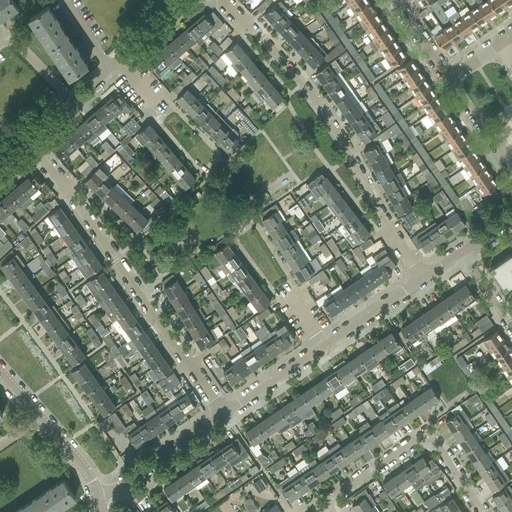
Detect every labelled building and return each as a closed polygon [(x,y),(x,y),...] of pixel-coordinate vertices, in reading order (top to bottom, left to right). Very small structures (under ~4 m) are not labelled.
[(12,0),(0,0),(0,19),(18,8),(12,0)] [(257,9),(261,13),(269,5),(274,2),(272,0),(266,0),(265,1),(257,9)] [(318,0),(315,3),(321,11),(326,8),(320,0),(318,0)] [(355,0),(349,5),(355,14),(369,4),(366,0),(355,0)] [(480,0),(475,0),(479,6),(489,20),(498,14),(488,0),(487,0),(483,3),(480,0)] [(501,0),(488,0),(498,14),(507,7),(501,0)] [(279,1),(271,8),(264,15),(265,15),(272,23),(282,14),(287,9),(279,1)] [(437,1),(429,6),(432,10),(440,5),(437,1)] [(355,14),(361,23),(375,13),(369,4),(355,14)] [(479,6),(470,12),(480,26),(489,20),(479,6)] [(30,19),(50,48),(68,36),(48,7),(30,19)] [(326,8),(321,11),(325,17),(330,13),(326,8)] [(418,14),(421,18),(428,14),(425,9),(418,14)] [(313,14),(317,20),(321,17),(318,11),(313,14)] [(204,15),(195,22),(205,33),(214,25),(217,29),(223,24),(212,12),(207,17),(204,14),(204,15)] [(457,12),(448,17),(452,24),(462,38),(471,32),(461,18),(457,12)] [(470,12),(461,18),(471,32),(480,26),(470,12)] [(361,23),(367,32),(381,22),(375,13),(361,23)] [(272,23),(281,32),(291,23),(282,14),(272,23)] [(317,20),(320,25),(325,21),(321,17),(317,20)] [(327,21),(333,29),(338,26),(332,17),(327,21)] [(195,22),(186,30),(196,41),(199,45),(204,42),(200,37),(205,33),(195,22)] [(367,32),(373,40),(387,30),(381,22),(367,32)] [(281,32),(289,41),(299,32),(291,23),(281,32)] [(452,24),(443,30),(453,44),(462,38),(452,24)] [(338,26),(333,29),(337,34),(342,31),(338,26)] [(186,30),(177,38),(187,49),(196,41),(186,30)] [(332,30),(326,34),(330,40),(331,39),(335,36),(332,30)] [(373,40),(379,49),(393,39),(387,30),(373,40)] [(453,44),(443,30),(434,37),(443,51),(453,44)] [(289,41),(297,50),(307,40),(299,32),(289,41)] [(339,38),(345,47),(350,43),(344,35),(339,38)] [(68,36),(50,48),(70,77),(87,65),(68,36)] [(331,39),(330,40),(332,44),(333,45),(338,41),(339,41),(335,36),(331,39)] [(228,37),(219,45),(223,49),(232,41),(228,38),(228,37)] [(307,40),(297,50),(306,59),(315,49),(319,46),(311,37),(307,40)] [(177,38),(168,46),(180,60),(181,61),(189,54),(189,53),(186,50),(187,49),(177,38)] [(379,49),(385,58),(400,48),(393,39),(379,49)] [(214,42),(209,47),(213,51),(218,46),(214,42)] [(226,52),(233,61),(244,52),(236,43),(237,43),(236,43),(225,52),(226,52)] [(339,43),(327,55),(328,55),(331,59),(344,50),(340,44),(340,43),(339,43)] [(350,43),(345,47),(349,52),(354,49),(350,43)] [(168,46),(159,54),(171,67),(180,60),(168,46)] [(218,46),(213,51),(217,56),(222,51),(218,46)] [(400,48),(385,58),(391,67),(406,57),(400,48)] [(315,49),(306,59),(314,67),(313,68),(314,68),(324,58),(324,57),(323,58),(315,49)] [(341,55),(340,55),(344,61),(345,60),(349,57),(350,57),(346,51),(345,52),(341,55)] [(238,73),(241,70),(251,61),(244,52),(233,61),(230,64),(238,73)] [(150,61),(149,61),(157,70),(154,72),(159,78),(171,67),(159,54),(150,61)] [(358,55),(353,58),(357,64),(362,61),(358,55)] [(198,57),(194,61),(198,65),(202,61),(198,57)] [(397,69),(403,79),(417,69),(411,60),(397,69)] [(202,61),(198,65),(202,70),(206,65),(202,61)] [(241,70),(249,79),(259,71),(251,61),(241,70)] [(362,61),(357,64),(361,70),(366,66),(362,61)] [(316,74),(323,84),(334,76),(338,73),(335,69),(331,72),(327,66),(327,65),(315,74),(316,74)] [(360,72),(356,67),(351,70),(355,76),(360,72)] [(403,79),(409,88),(423,78),(417,69),(403,79)] [(211,75),(215,79),(220,74),(215,70),(211,75)] [(364,74),(370,82),(375,79),(369,70),(364,74)] [(183,71),(178,76),(179,76),(183,80),(187,76),(183,71)] [(249,79),(257,88),(267,80),(259,71),(249,79)] [(366,82),(360,72),(355,76),(353,77),(360,86),(366,82)] [(220,74),(215,79),(219,84),(224,79),(220,74)] [(187,76),(183,80),(187,84),(192,80),(187,76)] [(204,80),(208,85),(213,81),(209,76),(204,80)] [(323,84),(330,94),(341,86),(334,76),(323,84)] [(409,88),(415,96),(429,87),(423,78),(409,88)] [(261,93),(264,98),(275,89),(267,80),(257,88),(252,92),(256,97),(261,93)] [(213,81),(208,85),(213,90),(217,85),(213,81)] [(173,90),(177,94),(185,86),(181,82),(173,90)] [(378,83),(373,86),(377,92),(382,88),(378,83)] [(330,94),(337,103),(348,95),(341,86),(330,94)] [(364,90),(369,96),(373,92),(369,86),(364,90)] [(415,96),(421,105),(435,95),(429,87),(415,96)] [(227,92),(231,96),(236,92),(232,88),(227,92)] [(177,99),(185,107),(195,98),(186,90),(187,89),(176,99),(177,99)] [(275,89),(264,98),(272,107),(272,108),(272,107),(276,112),(276,113),(286,104),(285,104),(281,100),(283,98),(282,98),(275,89)] [(236,92),(231,96),(235,101),(240,97),(236,92)] [(220,98),(224,103),(229,98),(225,94),(220,98)] [(112,98),(103,105),(112,115),(121,108),(125,112),(131,107),(120,95),(119,95),(120,95),(117,98),(115,100),(112,97),(112,98)] [(337,103),(344,113),(355,105),(348,95),(337,103)] [(381,98),(385,104),(390,101),(386,95),(381,98)] [(421,105),(427,114),(442,104),(435,95),(421,105)] [(185,107),(194,116),(203,107),(195,98),(185,107)] [(229,98),(224,103),(229,107),(233,103),(229,98)] [(390,101),(385,104),(389,110),(394,107),(390,101)] [(203,107),(194,116),(202,124),(211,115),(215,112),(207,103),(203,107)] [(427,114),(434,123),(448,113),(442,104),(427,114)] [(103,105),(95,113),(103,123),(112,115),(103,105)] [(243,110),(247,114),(252,110),(248,105),(243,110)] [(344,113),(351,123),(362,115),(355,105),(344,113)] [(383,107),(379,111),(382,116),(387,112),(383,107)] [(252,110),(247,114),(252,119),(257,114),(252,110)] [(237,116),(241,120),(245,116),(241,111),(237,116)] [(211,115),(202,124),(210,133),(223,120),(215,112),(211,115)] [(393,116),(397,122),(402,118),(398,112),(393,116)] [(95,113),(85,121),(94,131),(98,136),(107,128),(103,123),(96,114),(95,113)] [(434,123),(440,132),(454,122),(448,113),(434,123)] [(351,123),(358,133),(369,125),(362,115),(351,123)] [(245,116),(241,120),(245,125),(250,121),(245,116)] [(132,118),(122,128),(129,137),(137,130),(138,129),(140,127),(132,118)] [(402,118),(397,122),(401,128),(406,125),(402,118)] [(223,120),(210,133),(219,142),(232,129),(223,120)] [(85,121),(76,129),(85,139),(89,144),(98,136),(94,131),(85,121)] [(369,125),(358,133),(357,133),(358,135),(358,136),(359,137),(360,138),(360,139),(361,139),(362,138),(364,142),(364,143),(381,131),(374,122),(369,125)] [(440,132),(446,141),(460,131),(454,122),(440,132)] [(372,146),(364,151),(365,151),(370,161),(382,154),(387,152),(392,148),(387,138),(400,131),(395,123),(372,139),(375,144),(372,146)] [(142,146),(146,142),(156,134),(149,125),(150,124),(149,124),(134,136),(142,146)] [(412,125),(404,131),(405,134),(409,140),(414,136),(418,134),(412,125)] [(232,129),(219,142),(227,150),(227,151),(228,150),(232,155),(241,146),(237,142),(238,141),(237,140),(237,141),(234,138),(238,134),(232,128),(232,129)] [(76,129),(67,137),(76,147),(85,139),(76,129)] [(446,141),(452,150),(466,141),(460,131),(446,141)] [(397,137),(401,143),(406,139),(402,133),(397,137)] [(146,142),(154,151),(164,143),(156,134),(146,142)] [(414,136),(409,140),(414,146),(419,143),(414,136)] [(76,147),(67,137),(58,144),(57,144),(60,148),(55,152),(63,162),(69,157),(67,154),(76,147)] [(406,139),(401,143),(404,147),(409,144),(406,139)] [(452,150),(458,159),(472,149),(466,141),(452,150)] [(103,144),(101,146),(105,150),(109,146),(106,142),(103,144)] [(154,151),(161,161),(172,152),(164,143),(154,151)] [(109,146),(105,150),(108,153),(108,154),(109,154),(113,150),(109,146)] [(418,152),(422,158),(426,154),(422,148),(418,152)] [(458,159),(464,168),(478,158),(472,149),(458,159)] [(122,155),(122,156),(126,160),(130,156),(126,151),(122,155)] [(161,161),(169,170),(179,161),(172,152),(161,161)] [(411,157),(415,163),(415,162),(420,159),(416,153),(411,157)] [(370,161),(376,171),(388,165),(382,154),(370,161)] [(426,154),(422,158),(426,164),(431,161),(426,154)] [(126,160),(130,165),(130,164),(135,160),(130,156),(126,160)] [(464,168),(470,177),(484,167),(478,158),(464,168)] [(169,170),(177,179),(187,170),(179,161),(169,170)] [(124,162),(119,166),(124,171),(128,167),(129,166),(124,162)] [(80,172),(84,177),(93,169),(89,164),(80,172)] [(376,171),(382,182),(394,175),(388,165),(376,171)] [(430,169),(434,175),(439,172),(435,166),(430,169)] [(92,174),(85,181),(85,182),(86,181),(94,189),(104,179),(104,180),(108,175),(99,167),(95,171),(92,174)] [(470,177),(476,186),(490,176),(484,167),(470,177)] [(138,173),(142,177),(147,173),(143,169),(138,173)] [(187,170),(177,179),(185,188),(184,189),(196,180),(195,179),(195,180),(187,170)] [(317,198),(322,194),(333,186),(326,177),(327,177),(326,176),(326,177),(323,173),(323,172),(306,184),(317,198)] [(382,182),(388,192),(402,185),(405,183),(399,172),(396,174),(394,175),(382,182)] [(439,172),(434,175),(438,182),(443,178),(439,172)] [(28,196),(37,189),(38,189),(38,188),(44,183),(35,173),(29,178),(28,177),(28,178),(28,179),(26,177),(21,181),(23,183),(19,186),(28,196)] [(147,173),(142,177),(147,182),(152,177),(147,173)] [(424,176),(428,182),(429,182),(433,179),(429,173),(424,176)] [(136,175),(131,179),(135,183),(136,183),(140,179),(136,175)] [(490,176),(476,186),(486,201),(496,194),(493,188),(497,185),(490,176)] [(94,189),(103,197),(113,188),(104,180),(104,179),(94,189)] [(136,183),(135,183),(140,188),(145,184),(140,179),(136,183)] [(429,182),(428,182),(431,187),(436,183),(433,179),(429,182)] [(113,188),(103,197),(112,206),(121,196),(125,192),(117,183),(113,188)] [(402,185),(388,192),(394,203),(406,196),(403,192),(409,189),(405,183),(402,185)] [(442,187),(446,193),(451,190),(447,184),(442,187)] [(10,194),(19,204),(24,209),(33,202),(28,196),(19,186),(10,194)] [(159,186),(155,190),(159,195),(164,191),(159,186)] [(322,194),(329,204),(340,196),(333,186),(322,194)] [(164,191),(159,195),(160,196),(172,208),(177,203),(166,191),(165,190),(164,191)] [(439,192),(431,197),(435,203),(445,196),(442,190),(439,192)] [(451,190),(446,193),(450,199),(455,196),(451,190)] [(198,191),(189,199),(192,203),(201,195),(198,191)] [(153,192),(148,196),(152,201),(156,197),(157,197),(153,192)] [(10,194),(1,201),(10,211),(19,204),(10,194)] [(112,206),(121,214),(130,204),(121,196),(112,206)] [(329,204),(336,213),(347,205),(340,196),(329,204)] [(406,196),(394,203),(399,213),(399,214),(412,207),(412,206),(411,207),(406,196)] [(152,201),(149,204),(154,209),(162,203),(156,197),(152,201)] [(428,197),(422,202),(427,208),(433,204),(428,197)] [(465,198),(455,205),(459,211),(464,208),(467,213),(473,209),(465,198)] [(50,202),(49,202),(53,207),(55,206),(58,204),(56,201),(54,199),(52,201),(50,202)] [(298,203),(301,208),(307,204),(304,199),(298,203)] [(1,201),(0,202),(0,218),(1,219),(10,211),(1,201)] [(40,202),(36,205),(40,209),(44,214),(48,210),(40,202)] [(121,214),(130,222),(139,212),(130,204),(121,214)] [(267,209),(259,214),(259,215),(260,214),(263,219),(262,220),(263,220),(269,230),(281,223),(285,220),(279,210),(275,204),(267,209)] [(291,208),(287,210),(291,215),(295,213),(300,209),(296,204),(291,208)] [(307,204),(301,208),(305,214),(311,210),(307,204)] [(336,213),(344,223),(354,215),(347,205),(336,213)] [(48,216),(44,220),(50,229),(56,225),(66,217),(60,208),(60,207),(52,213),(48,215),(48,216)] [(417,208),(412,211),(416,216),(421,213),(417,208)] [(40,209),(31,218),(33,219),(35,222),(44,214),(40,209)] [(300,209),(295,213),(298,218),(304,215),(300,209)] [(402,218),(405,223),(416,216),(412,211),(402,218)] [(139,212),(130,222),(138,230),(138,231),(142,226),(147,231),(157,222),(151,217),(148,220),(147,220),(139,212)] [(456,213),(446,219),(454,231),(464,224),(465,224),(456,212),(456,213)] [(416,216),(405,223),(402,224),(406,229),(424,217),(421,213),(416,216)] [(345,237),(351,233),(362,225),(354,215),(344,223),(338,227),(345,237)] [(56,225),(63,235),(73,227),(66,217),(56,225)] [(16,223),(20,228),(24,223),(20,219),(16,223)] [(317,219),(312,223),(316,227),(321,224),(317,219)] [(446,219),(437,226),(444,237),(454,231),(446,219)] [(24,223),(20,228),(24,232),(29,228),(24,223)] [(269,230),(276,240),(287,233),(281,223),(269,230)] [(424,229),(427,233),(434,244),(444,237),(437,226),(434,223),(424,229)] [(310,224),(305,228),(308,233),(313,229),(310,224)] [(321,224),(316,227),(319,233),(324,229),(321,224)] [(362,225),(351,233),(358,242),(357,242),(358,243),(370,234),(369,233),(369,234),(362,225)] [(63,235),(59,237),(62,242),(66,239),(69,244),(80,236),(73,227),(63,235)] [(34,228),(30,232),(31,234),(35,240),(40,236),(36,231),(34,228)] [(287,233),(276,240),(282,250),(293,243),(299,239),(292,229),(287,233)] [(427,233),(424,229),(410,239),(417,249),(421,247),(424,251),(425,251),(424,251),(434,244),(427,233)] [(0,256),(11,246),(11,245),(12,244),(7,240),(2,244),(0,241),(0,238),(1,238),(0,236),(0,256)] [(40,236),(35,240),(38,245),(44,241),(40,236)] [(69,244),(64,248),(70,257),(71,258),(72,258),(76,254),(87,246),(80,236),(69,244)] [(331,239),(326,242),(329,247),(335,244),(331,239)] [(373,244),(369,239),(360,245),(363,250),(373,244)] [(36,248),(33,242),(27,246),(31,252),(36,248)] [(223,261),(223,262),(234,254),(226,244),(227,244),(226,243),(215,252),(212,255),(219,264),(223,261)] [(282,250),(288,260),(300,253),(293,243),(282,250)] [(324,244),(318,247),(322,252),(327,249),(324,244)] [(335,244),(329,247),(333,252),(338,249),(335,244)] [(72,258),(78,267),(94,256),(87,246),(76,254),(72,258)] [(42,250),(48,259),(53,256),(47,247),(42,250)] [(327,249),(322,252),(325,257),(331,254),(327,249)] [(370,264),(373,270),(381,281),(390,274),(390,275),(391,275),(387,270),(395,265),(384,249),(372,257),(375,261),(370,264)] [(288,260),(295,270),(306,263),(300,253),(288,260)] [(500,267),(492,272),(502,287),(506,284),(509,288),(511,285),(511,253),(497,263),(500,267)] [(8,276),(8,277),(20,268),(25,265),(17,254),(12,257),(0,265),(1,266),(1,265),(9,276),(8,276)] [(226,275),(230,272),(241,264),(234,254),(223,262),(219,265),(216,267),(219,271),(222,269),(226,275)] [(53,256),(48,259),(52,265),(57,261),(53,256)] [(94,256),(78,267),(78,268),(85,278),(96,271),(102,266),(101,266),(94,256)] [(339,259),(334,262),(338,267),(343,263),(340,258),(339,259)] [(306,263),(295,270),(301,280),(300,280),(301,281),(317,271),(310,260),(306,263)] [(343,263),(338,267),(341,273),(347,269),(343,263)] [(230,272),(237,281),(248,273),(241,264),(230,272)] [(205,266),(199,270),(203,275),(208,271),(205,266)] [(16,287),(17,288),(28,279),(20,268),(8,277),(9,277),(9,276),(17,287),(16,287)] [(63,270),(57,274),(58,275),(61,280),(67,276),(63,270)] [(322,270),(317,274),(320,279),(326,275),(322,270)] [(373,270),(363,277),(371,288),(381,281),(373,270)] [(92,293),(97,289),(108,281),(102,272),(102,271),(85,283),(92,293)] [(208,271),(203,275),(207,281),(212,277),(208,271)] [(193,276),(196,281),(201,277),(198,272),(193,276)] [(237,281),(244,291),(255,283),(248,273),(237,281)] [(307,281),(310,286),(320,279),(317,274),(307,281)] [(164,287),(171,298),(182,291),(176,280),(176,279),(176,280),(173,275),(161,282),(164,287),(163,287),(164,288),(164,287)] [(326,275),(320,279),(324,284),(329,281),(326,275)] [(67,276),(61,280),(64,284),(70,280),(67,276)] [(201,277),(196,281),(199,286),(205,282),(201,277)] [(363,277),(353,283),(361,294),(371,288),(363,277)] [(25,298),(25,299),(36,290),(28,279),(17,288),(17,287),(25,298)] [(97,289),(92,293),(99,302),(104,299),(115,291),(108,281),(97,289)] [(244,291),(251,301),(262,293),(255,283),(244,291)] [(353,283),(343,290),(351,301),(361,294),(353,283)] [(54,287),(58,292),(62,289),(59,284),(54,287)] [(465,286),(455,293),(465,308),(470,305),(468,302),(474,298),(474,299),(475,298),(465,284),(464,285),(465,286)] [(340,285),(330,292),(333,297),(334,297),(341,308),(351,301),(343,290),(340,285)] [(218,286),(213,290),(216,295),(222,291),(218,286)] [(62,289),(58,292),(62,297),(66,294),(62,289)] [(32,309),(33,310),(44,301),(47,299),(44,294),(41,297),(36,290),(25,299),(25,298),(33,309),(32,309)] [(104,299),(111,308),(122,301),(115,291),(104,299)] [(171,298),(177,308),(188,301),(182,291),(171,298)] [(222,291),(216,295),(220,300),(225,297),(222,291)] [(206,296),(209,301),(215,297),(212,292),(206,296)] [(333,297),(330,292),(325,295),(329,300),(323,304),(323,303),(322,304),(331,316),(331,315),(341,308),(334,297),(333,297)] [(262,293),(251,301),(258,310),(257,310),(258,311),(269,302),(269,301),(268,302),(262,293)] [(455,293),(444,300),(454,314),(460,310),(461,311),(465,308),(455,293)] [(74,298),(78,303),(83,299),(80,294),(74,298)] [(215,297),(209,301),(213,306),(218,302),(215,297)] [(83,299),(78,303),(81,308),(87,305),(83,299)] [(444,300),(434,307),(444,323),(455,316),(454,314),(444,300)] [(44,301),(33,310),(33,309),(41,320),(41,321),(41,320),(56,310),(53,306),(49,308),(44,301)] [(111,308),(105,313),(113,322),(118,318),(129,311),(122,301),(111,308)] [(177,308),(183,318),(194,311),(188,301),(177,308)] [(232,306),(227,310),(230,315),(235,311),(232,306)] [(434,307),(423,315),(432,328),(439,324),(440,326),(444,323),(434,307)] [(194,311),(183,318),(189,328),(201,321),(205,318),(199,308),(194,311)] [(267,308),(258,315),(261,320),(263,318),(270,313),(271,313),(267,308)] [(56,310),(41,320),(49,331),(49,332),(64,321),(61,317),(56,311),(56,310)] [(78,311),(74,314),(77,320),(82,316),(78,311)] [(118,318),(125,328),(136,320),(129,311),(118,318)] [(235,311),(230,315),(234,320),(239,316),(235,311)] [(220,316),(223,321),(229,317),(225,312),(220,316)] [(88,317),(92,322),(97,319),(94,314),(88,317)] [(258,315),(252,319),(259,329),(265,325),(261,320),(258,315)] [(422,315),(413,322),(423,337),(428,334),(434,330),(432,328),(423,315),(422,315)] [(229,317),(223,321),(226,326),(232,322),(229,317)] [(97,319),(92,322),(95,328),(101,324),(97,319)] [(478,326),(482,332),(493,325),(489,319),(478,326)] [(125,328),(132,338),(143,330),(136,320),(125,328)] [(64,321),(49,332),(49,331),(57,342),(68,334),(66,331),(69,328),(64,322),(64,321)] [(201,321),(189,328),(196,339),(207,332),(207,331),(201,321)] [(423,337),(413,322),(402,329),(402,328),(401,328),(402,330),(398,333),(405,343),(408,341),(410,344),(418,338),(419,340),(423,337)] [(291,343),(289,340),(293,338),(294,338),(284,323),(283,323),(284,324),(270,333),(273,338),(281,349),(290,343),(291,343)] [(235,330),(234,331),(238,336),(239,335),(243,332),(240,327),(235,330)] [(86,331),(85,331),(89,337),(90,336),(94,333),(91,328),(86,331)] [(207,332),(196,339),(202,348),(201,349),(218,339),(212,328),(207,331),(207,332)] [(478,328),(471,333),(474,338),(481,332),(478,328)] [(104,329),(100,332),(103,337),(102,337),(105,342),(111,339),(107,333),(104,329)] [(132,339),(126,343),(133,352),(139,348),(150,340),(143,330),(132,338),(132,339)] [(269,331),(259,338),(263,345),(271,356),(281,349),(273,338),(270,333),(269,331)] [(483,340),(490,350),(504,341),(497,331),(483,340)] [(239,335),(238,336),(242,341),(247,337),(243,332),(239,335)] [(380,340),(388,352),(390,356),(391,357),(403,349),(402,348),(399,344),(397,340),(391,332),(390,332),(391,333),(380,340)] [(90,336),(89,337),(93,342),(98,338),(94,333),(90,336)] [(65,354),(76,345),(68,334),(57,342),(57,343),(57,342),(65,353),(65,354)] [(466,337),(458,342),(461,347),(469,341),(466,337)] [(111,339),(105,342),(109,347),(114,344),(111,339)] [(218,343),(221,347),(226,344),(222,339),(218,342),(218,343)] [(139,348),(146,358),(157,350),(150,340),(139,348)] [(369,347),(368,348),(376,359),(388,352),(380,340),(379,340),(380,341),(369,348),(369,347)] [(490,350),(495,359),(510,349),(504,341),(490,350)] [(461,347),(458,342),(450,348),(453,352),(461,347)] [(221,348),(221,347),(218,343),(208,349),(212,354),(221,348)] [(76,345),(65,354),(66,353),(73,364),(73,365),(85,356),(84,356),(76,345)] [(263,345),(254,351),(261,362),(271,356),(263,345)] [(259,364),(261,362),(254,351),(250,346),(240,353),(244,358),(251,369),(252,369),(253,370),(260,366),(259,364)] [(112,352),(109,354),(112,359),(115,357),(118,362),(119,362),(124,358),(120,353),(117,348),(112,352)] [(357,355),(365,367),(368,371),(379,364),(376,359),(368,348),(369,348),(358,356),(357,355)] [(495,359),(501,368),(511,360),(511,352),(510,349),(495,359)] [(146,358),(153,368),(164,360),(157,350),(146,358)] [(445,351),(437,357),(440,362),(448,356),(445,351)] [(109,354),(104,358),(107,363),(111,360),(112,359),(109,354)] [(346,363),(354,375),(365,367),(357,355),(357,356),(347,363),(346,363)] [(456,359),(459,363),(462,368),(467,365),(461,356),(456,359)] [(437,357),(421,368),(426,375),(442,364),(441,364),(440,362),(437,357)] [(119,362),(118,362),(122,367),(122,368),(123,367),(128,364),(128,363),(124,358),(119,362)] [(244,358),(233,365),(241,376),(251,369),(244,358)] [(111,360),(107,363),(111,368),(116,365),(112,359),(111,360)] [(153,368),(147,372),(154,382),(160,378),(164,375),(172,369),(171,369),(164,360),(153,368)] [(337,367),(334,369),(335,371),(343,382),(346,387),(347,388),(358,380),(354,375),(346,363),(345,361),(343,360),(337,364),(337,367)] [(511,360),(501,368),(508,377),(511,374),(511,360)] [(79,382),(91,374),(83,363),(83,362),(71,371),(72,371),(80,381),(79,382)] [(404,364),(399,368),(403,373),(408,370),(404,364)] [(241,376),(233,365),(223,372),(223,371),(223,372),(231,384),(231,383),(241,376)] [(416,366),(406,373),(410,379),(420,372),(416,366)] [(403,373),(399,368),(394,371),(397,377),(403,373)] [(469,368),(464,371),(468,378),(473,374),(469,368)] [(324,378),(332,390),(334,394),(346,387),(343,382),(335,371),(334,371),(335,371),(324,379),(324,378)] [(134,373),(129,377),(133,382),(138,378),(134,373)] [(167,384),(161,388),(165,393),(180,383),(173,373),(163,379),(167,384)] [(87,393),(99,385),(91,374),(79,382),(80,382),(88,392),(87,393)] [(473,374),(468,378),(472,383),(477,380),(473,374)] [(119,380),(122,385),(128,382),(124,376),(119,380)] [(402,376),(396,380),(400,385),(406,381),(402,376)] [(489,376),(482,381),(485,385),(491,380),(489,376)] [(138,378),(133,382),(136,387),(141,383),(138,378)] [(324,379),(313,387),(320,398),(332,390),(324,378),(323,378),(324,379)] [(158,383),(161,388),(167,384),(163,379),(158,383)] [(382,380),(376,383),(380,388),(385,385),(382,380)] [(400,385),(396,380),(391,384),(395,389),(400,385)] [(128,382),(122,385),(126,391),(131,387),(128,382)] [(376,383),(371,387),(375,392),(380,388),(376,383)] [(95,404),(107,396),(99,385),(87,393),(88,393),(96,403),(95,404)] [(312,387),(302,394),(309,405),(320,398),(313,387),(312,386),(312,387)] [(481,386),(476,389),(481,396),(485,392),(481,386)] [(430,388),(421,394),(428,405),(438,399),(439,399),(430,387),(430,388)] [(140,394),(140,395),(143,400),(149,396),(146,390),(140,394)] [(382,390),(377,394),(380,399),(386,395),(382,390)] [(485,392),(481,396),(484,401),(489,398),(485,392)] [(187,394),(178,401),(185,412),(195,406),(187,394),(186,394),(187,394)] [(290,401),(298,413),(302,419),(303,420),(307,417),(307,418),(315,413),(309,405),(302,394),(301,394),(291,402),(290,401)] [(380,399),(377,394),(372,397),(375,402),(380,399)] [(421,394),(411,401),(418,412),(428,405),(421,394)] [(476,394),(466,400),(469,405),(473,402),(479,398),(476,394)] [(359,395),(354,399),(357,403),(362,400),(359,395)] [(107,396),(95,404),(96,404),(104,414),(103,415),(104,415),(116,407),(115,406),(107,396)] [(149,396),(143,400),(147,405),(153,401),(149,396)] [(354,399),(349,402),(352,407),(357,403),(354,399)] [(178,401),(167,408),(175,419),(185,412),(178,401)] [(290,402),(279,410),(287,421),(291,426),(302,419),(298,413),(290,401),(290,402)] [(411,401),(401,408),(408,419),(418,412),(411,401)] [(362,403),(357,407),(361,412),(366,409),(362,403)] [(397,403),(387,409),(388,410),(398,424),(399,426),(401,424),(408,419),(401,408),(397,403)] [(126,404),(120,407),(124,413),(130,410),(126,404)] [(493,404),(489,407),(493,414),(498,410),(493,404)] [(361,412),(357,407),(352,411),(356,416),(361,412)] [(167,408),(158,414),(165,426),(175,419),(167,408)] [(144,416),(148,421),(156,432),(165,426),(158,414),(154,409),(144,416)] [(279,410),(268,417),(275,428),(279,434),(291,426),(287,421),(279,410),(279,409),(278,409),(279,410)] [(446,422),(452,431),(464,424),(470,420),(463,409),(445,422),(446,422)] [(130,410),(124,413),(127,418),(132,414),(130,410)] [(337,410),(332,414),(335,419),(340,415),(337,410)] [(388,410),(378,417),(381,421),(383,424),(389,432),(399,426),(398,424),(388,410)] [(498,410),(493,414),(497,419),(501,416),(498,410)] [(118,434),(122,431),(126,428),(125,427),(114,412),(106,418),(118,434)] [(332,414),(326,417),(330,422),(335,419),(332,414)] [(268,418),(257,425),(264,436),(275,428),(268,417),(267,417),(268,418)] [(342,417),(337,420),(341,426),(346,422),(342,417)] [(337,420),(332,424),(335,430),(341,426),(337,420)] [(148,421),(138,428),(146,439),(156,432),(148,421)] [(381,421),(371,428),(379,439),(389,432),(381,421)] [(505,421),(501,424),(505,431),(509,428),(505,421)] [(126,428),(122,431),(126,437),(128,436),(135,447),(136,447),(135,446),(146,439),(138,428),(134,422),(125,427),(126,428)] [(312,422),(306,425),(309,429),(312,434),(318,430),(315,426),(314,426),(312,422)] [(367,422),(357,429),(362,435),(369,446),(379,439),(371,428),(367,422)] [(452,431),(459,441),(471,433),(464,424),(452,431)] [(257,425),(256,425),(245,433),(245,432),(244,433),(253,445),(253,444),(264,436),(257,425)] [(309,429),(304,433),(307,438),(312,434),(309,429)] [(459,441),(466,451),(478,443),(471,433),(459,441)] [(320,439),(317,435),(312,438),(315,443),(320,439)] [(362,435),(352,442),(359,453),(369,446),(362,435)] [(231,443),(220,450),(231,466),(232,466),(248,455),(237,438),(236,438),(236,439),(231,442),(230,442),(231,443)] [(291,440),(286,444),(290,449),(295,446),(291,440)] [(352,442),(342,448),(349,459),(359,453),(352,442)] [(338,443),(328,450),(339,466),(349,459),(342,448),(338,443)] [(466,451),(473,461),(485,453),(478,443),(466,451)] [(290,449),(286,444),(281,447),(285,453),(290,449)] [(302,444),(297,448),(301,453),(306,450),(303,445),(302,444)] [(208,456),(217,469),(223,464),(227,469),(231,466),(220,450),(219,448),(214,452),(212,451),(207,454),(207,456),(208,456)] [(297,448),(292,451),(296,457),(301,453),(297,448)] [(318,456),(322,462),(329,473),(339,466),(328,450),(318,456)] [(261,453),(256,457),(263,468),(273,461),(279,457),(276,454),(270,458),(270,456),(267,458),(261,453)] [(485,453),(473,461),(480,471),(491,463),(485,454),(485,453)] [(208,456),(207,456),(203,459),(201,458),(196,462),(196,464),(197,465),(198,465),(205,476),(217,469),(208,456)] [(423,457),(413,464),(421,475),(425,482),(442,471),(433,457),(432,457),(432,458),(427,462),(423,457)] [(315,459),(308,463),(319,480),(329,473),(322,462),(318,464),(315,459)] [(480,471),(487,481),(503,470),(496,460),(491,463),(480,471)] [(278,462),(268,468),(271,473),(281,466),(278,462)] [(308,463),(298,470),(310,487),(319,480),(308,463)] [(413,464),(403,471),(411,482),(410,482),(415,489),(425,482),(420,476),(421,475),(413,464)] [(197,466),(186,473),(194,484),(205,476),(198,465),(197,465),(197,466)] [(298,470),(288,477),(299,494),(310,487),(298,470)] [(503,470),(487,481),(493,490),(493,491),(505,483),(509,480),(503,470)] [(403,471),(393,477),(401,489),(410,482),(411,482),(403,471)] [(186,473),(175,481),(183,492),(194,484),(186,473),(186,472),(185,473),(186,473)] [(245,474),(239,478),(242,482),(248,478),(245,474)] [(299,494),(288,477),(278,484),(281,489),(289,501),(290,501),(290,500),(299,494)] [(383,484),(382,484),(388,492),(390,496),(394,502),(405,495),(401,489),(393,477),(383,484)] [(229,481),(226,483),(231,490),(242,482),(239,478),(233,482),(229,481)] [(63,479),(33,499),(41,511),(52,511),(75,497),(63,479)] [(175,481),(175,480),(174,480),(175,481),(164,488),(163,488),(171,500),(172,500),(171,500),(183,492),(175,481)] [(492,497),(499,507),(511,499),(511,497),(511,490),(508,485),(492,497)] [(446,486),(434,495),(439,502),(449,495),(448,494),(450,492),(446,486)] [(222,489),(217,493),(220,497),(225,493),(222,489)] [(363,511),(370,508),(376,504),(369,495),(370,494),(369,494),(368,494),(365,489),(353,497),(354,497),(357,502),(352,506),(356,511),(363,511)] [(379,495),(382,500),(387,496),(384,492),(379,495)] [(220,497),(217,493),(210,498),(213,502),(220,497)] [(434,495),(429,498),(434,505),(439,502),(434,495)] [(387,496),(382,500),(385,505),(391,501),(387,496)] [(235,499),(234,504),(237,507),(241,507),(244,505),(245,501),(242,498),(238,497),(235,499)] [(434,509),(436,511),(451,511),(458,508),(451,498),(452,498),(451,498),(434,509)] [(41,511),(33,499),(14,511),(41,511)] [(499,507),(502,511),(511,511),(511,500),(511,499),(499,507)] [(155,508),(157,511),(174,511),(166,500),(166,501),(156,509),(155,508)] [(205,501),(194,508),(196,511),(199,511),(208,506),(208,505),(205,501)]
